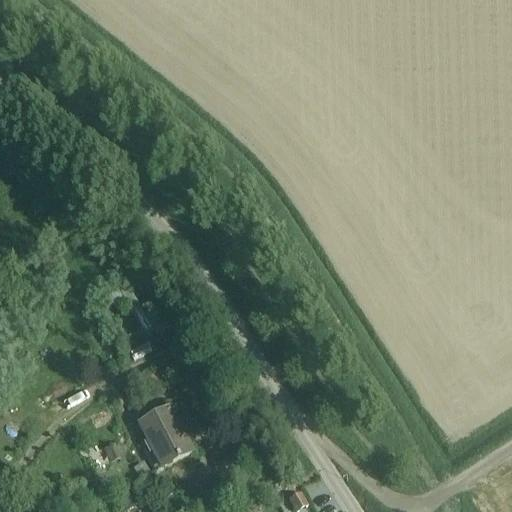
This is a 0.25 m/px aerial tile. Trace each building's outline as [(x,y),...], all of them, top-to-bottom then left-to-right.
[(125,311),(142,336),(152,329),(134,305),(125,311)] [(112,345),(103,349),(109,361),(118,356),(112,345)] [(150,365),(152,384),(175,382),(173,364),(150,365)] [(141,428),(164,471),(192,456),(169,413),(141,428)] [(118,446),(104,452),(110,467),(125,460),(118,446)] [(288,505),(291,511),(303,511),(307,510),(300,498),(288,505)]
